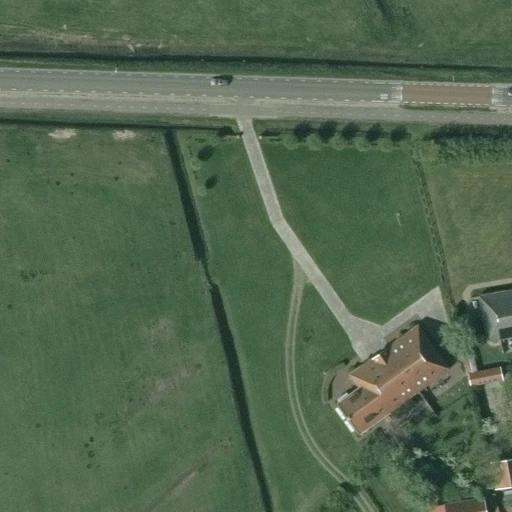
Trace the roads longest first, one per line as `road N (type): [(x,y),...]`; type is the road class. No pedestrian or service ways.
road 1 (tertiary): [(511,96),(0,79)]
road 2 (track): [(304,258),(289,359),(294,402),(305,438),(368,511)]
